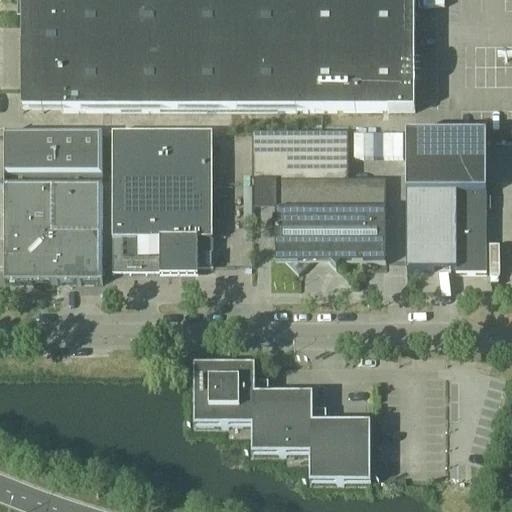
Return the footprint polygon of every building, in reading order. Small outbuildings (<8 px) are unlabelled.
[(21,0),(22,114),(62,114),(295,114),(295,0),(21,0)] [(295,0),(295,114),(415,114),(414,0),(295,0)] [(275,267),(287,266),(298,278),(310,266),(331,266),(336,271),(342,266),(386,267),(386,184),(348,184),(348,136),(252,136),(252,185),(275,184),(275,267)] [(26,137),(4,137),(5,181),(13,181),(22,181),(64,181),(69,181),(69,187),(69,189),(79,189),(79,187),(79,181),(103,181),(103,137),(64,137),(26,137)] [(213,137),(113,137),(113,277),(160,277),(160,280),(198,280),(198,272),(213,272),(213,137)] [(407,138),(407,273),(456,273),(456,276),(487,276),(487,138),(407,138)] [(13,189),(5,189),(5,287),(79,287),(102,287),(102,189),(79,189),(69,189),(22,189),(22,181),(13,181),(13,189)] [(313,399),(255,399),(255,371),(195,371),(195,430),(253,430),(253,459),(311,459),(311,486),(369,486),(369,427),(313,427),(313,399)]
